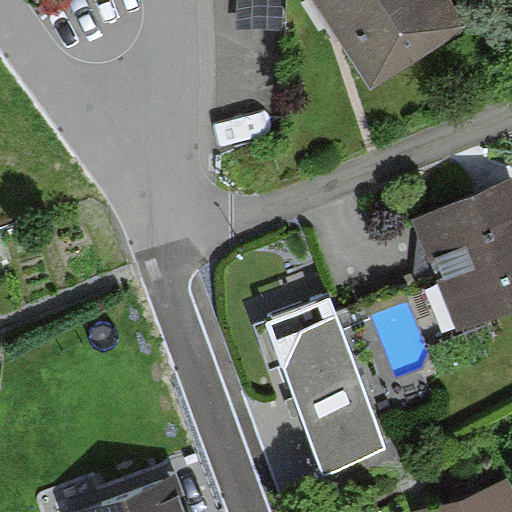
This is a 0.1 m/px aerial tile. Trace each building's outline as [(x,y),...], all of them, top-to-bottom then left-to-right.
[(312,0),(373,91),(470,27),(451,0),(312,0)] [(421,219),(462,329),(511,310),(511,185),(485,196),(421,219)] [(326,476),(386,453),(328,300),(255,327),(271,369),(283,365),(296,398),(326,476)] [(193,511),(181,475),(76,511),(193,511)] [(511,511),(511,484),(461,502),(434,511),(511,511)]
